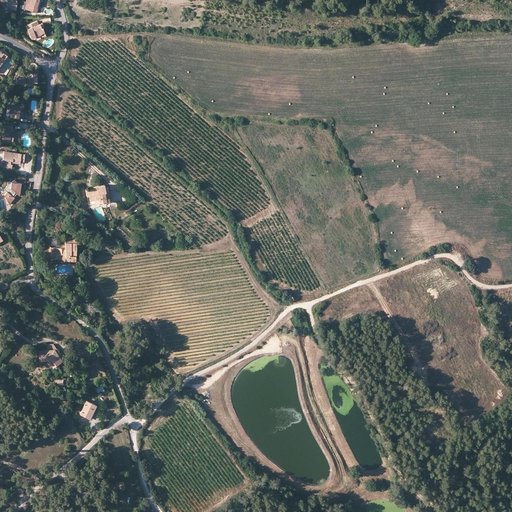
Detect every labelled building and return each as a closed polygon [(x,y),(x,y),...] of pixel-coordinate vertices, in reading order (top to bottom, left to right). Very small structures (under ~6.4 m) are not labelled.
[(37,7),(38,6),(39,0),(26,0),(27,1),(27,2),(26,9),(37,12),(38,8),(37,7)] [(42,28),(40,24),(39,24),(37,21),(27,25),(28,28),(27,29),(31,38),(41,35),(41,34),(44,32),(43,28),(42,28)] [(16,83),(37,82),(37,72),(33,72),(33,71),(16,71),(16,75),(14,75),(14,77),(13,79),(10,79),(4,89),(10,89),(15,82),(16,82),(16,83)] [(24,99),(8,97),(7,103),(8,103),(8,108),(9,108),(9,116),(18,117),(20,105),(23,106),(24,99)] [(11,136),(11,130),(12,126),(0,124),(0,125),(0,134),(1,135),(0,140),(9,141),(10,136),(11,136)] [(10,162),(12,162),(19,163),(20,161),(24,162),(25,154),(4,151),(3,160),(1,161),(0,165),(6,166),(7,164),(10,164),(10,162)] [(8,193),(5,195),(9,204),(14,198),(12,196),(15,192),(18,196),(21,184),(17,184),(15,181),(11,182),(7,182),(9,185),(7,189),(6,190),(8,193)] [(105,192),(106,192),(106,190),(105,186),(105,185),(102,185),(102,184),(95,185),(96,187),(87,189),(84,190),(85,195),(88,195),(89,199),(93,198),(98,197),(99,201),(105,200),(105,196),(106,196),(105,192)] [(68,253),(76,253),(76,237),(64,237),(64,245),(64,250),(60,250),(60,247),(50,248),(50,259),(63,259),(63,256),(68,256),(68,253)] [(77,261),(76,253),(68,253),(68,256),(63,256),(63,259),(63,261),(77,261)] [(58,356),(54,349),(46,349),(38,350),(39,361),(48,360),(49,361),(52,366),(55,370),(60,366),(58,363),(62,360),(58,356)] [(96,388),(99,395),(105,392),(102,386),(96,388)] [(79,414),(89,418),(93,409),(94,409),(96,405),(86,400),(79,414)]
